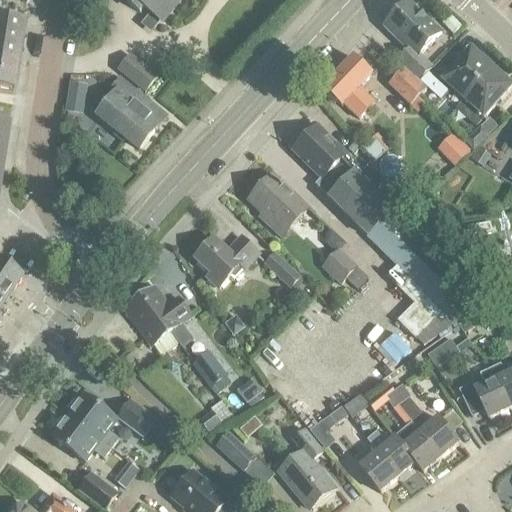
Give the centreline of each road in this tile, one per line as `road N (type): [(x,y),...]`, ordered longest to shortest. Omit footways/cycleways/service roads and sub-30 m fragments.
road 1 (secondary): [(94,281),(349,0)]
road 2 (residential): [(94,281),(38,182),(61,0)]
road 3 (secondary): [(0,405),(94,281)]
